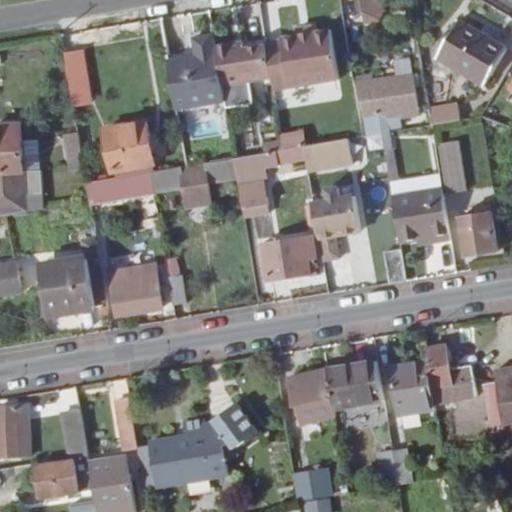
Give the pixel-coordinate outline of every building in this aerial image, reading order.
[(361,0),(366,23),(385,20),(381,0),(361,0)] [(508,48),(461,20),(439,57),(486,86),(508,48)] [(274,77),(276,89),(341,78),(333,29),(284,37),(285,39),(269,42),(269,43),(274,77)] [(218,45),(216,34),(198,37),(199,45),(201,54),(191,56),(173,59),(182,109),(228,100),(225,85),(224,78),(218,45)] [(246,40),(236,42),(237,49),(247,47),(246,40)] [(236,42),(218,45),(224,78),(225,85),(274,77),(269,43),(247,47),(237,49),(236,42)] [(201,54),(199,45),(190,47),(191,56),(201,54)] [(85,51),(67,54),(73,85),(91,82),(85,51)] [(375,82),(382,119),(420,113),(414,76),(375,82)] [(384,133),(382,119),(375,82),(375,80),(356,84),(364,137),(384,133)] [(94,101),(91,82),(73,85),(76,104),(94,101)] [(460,117),(457,104),(432,108),(434,122),(460,117)] [(157,163),(149,121),(106,130),(115,172),(157,163)] [(24,124),(0,124),(0,173),(27,171),(24,124)] [(87,167),(81,134),(66,136),(71,170),(87,167)] [(306,146),(309,159),(310,167),(319,165),(350,160),(346,139),(306,146)] [(460,141),(441,145),(450,192),(468,189),(460,141)] [(281,163),(293,161),(309,159),(306,146),(287,149),(237,158),(240,175),(241,177),(246,207),(270,202),(267,178),(270,177),(268,167),(281,165),(281,163)] [(240,175),(237,158),(191,165),(154,171),(156,185),(157,191),(184,186),(187,206),(214,202),(211,180),(240,175)] [(310,170),(310,167),(309,159),(293,161),(295,172),(310,170)] [(310,167),(310,170),(312,184),(321,182),(319,165),(310,167)] [(44,170),(27,171),(0,173),(0,195),(45,193),(44,170)] [(157,190),(156,185),(154,171),(89,182),(92,200),(157,190)] [(445,187),(395,196),(403,241),(437,235),(438,241),(454,239),(445,187)] [(0,216),(46,209),(45,193),(0,195),(0,216)] [(346,280),(338,233),(364,228),(360,208),(358,197),(316,204),(329,283),(346,280)] [(272,213),(270,202),(246,207),(248,218),(272,213)] [(469,255),(501,249),(496,212),(463,217),(469,255)] [(318,256),(316,235),(266,242),(271,281),(314,274),(312,258),(318,256)] [(101,253),(99,239),(88,242),(91,255),(101,253)] [(393,282),(409,280),(404,249),(388,252),(393,282)] [(98,308),(89,257),(43,265),(52,316),(98,308)] [(0,294),(24,290),(19,261),(0,264),(0,294)] [(168,305),(161,270),(145,273),(145,275),(111,281),(117,315),(168,305)] [(172,276),(173,280),(177,304),(190,301),(185,274),(172,276)] [(429,349),(431,360),(438,405),(480,397),(475,367),(454,370),(450,345),(429,349)] [(330,369),(337,409),(387,400),(381,360),(330,368),(330,369)] [(439,406),(438,405),(431,360),(394,367),(401,413),(439,406)] [(485,383),(489,405),(494,438),(510,436),(507,424),(511,423),(511,368),(501,371),(502,381),(485,383)] [(338,416),(337,409),(330,369),(294,378),(304,423),(338,416)] [(141,444),(134,397),(118,400),(125,449),(142,446),(141,444)] [(189,434),(154,440),(154,442),(162,485),(229,473),(225,447),(233,441),(238,448),(260,432),(240,403),(217,419),(209,421),(208,417),(187,420),(189,434)] [(21,406),(0,407),(0,421),(1,456),(34,456),(33,408),(21,409),(21,406)] [(92,455),(85,411),(67,414),(74,458),(92,455)] [(162,485),(154,442),(141,444),(142,446),(148,488),(162,485)] [(396,451),(401,481),(401,485),(420,482),(417,468),(413,469),(409,449),(396,451)] [(401,481),(396,451),(382,453),(386,483),(401,481)] [(128,474),(126,459),(93,463),(100,511),(130,511),(139,510),(133,474),(128,474)] [(83,492),(79,461),(38,467),(42,498),(83,492)] [(330,496),(328,488),(327,477),(322,478),(320,470),(298,474),(302,501),(317,498),(330,496)] [(448,480),(436,483),(439,504),(452,502),(448,480)] [(350,484),(328,488),(330,496),(351,493),(350,484)] [(302,501),(304,511),(319,511),(317,498),(302,501)]
